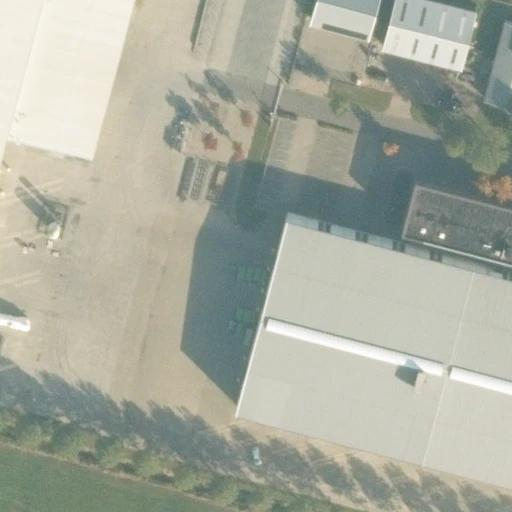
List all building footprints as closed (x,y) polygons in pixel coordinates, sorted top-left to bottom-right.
[(132,0),(0,0),(0,157),(8,129),(82,149),(108,54),(117,56),(132,0)] [(187,0),(182,30),(191,32),(196,0),(187,0)] [(314,0),(310,16),(369,33),(377,0),(314,0)] [(476,6),(452,0),(393,0),(382,44),(461,65),(476,6)] [(511,20),(505,19),(484,98),(511,106),(509,113),(511,113),(511,20)] [(511,271),(503,269),(506,255),(511,256),(511,199),(416,174),(402,227),(497,253),(494,266),(287,212),(236,405),(511,478),(511,271)]
